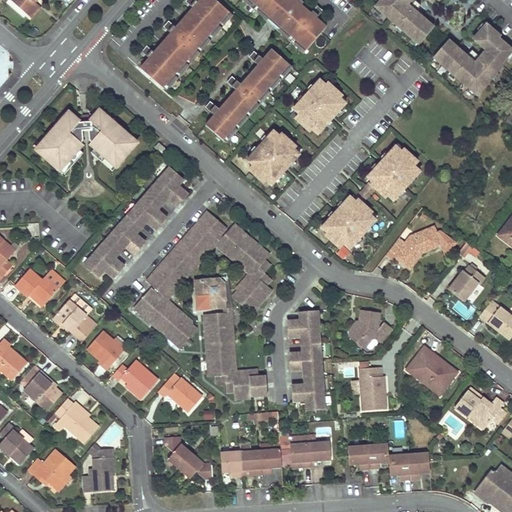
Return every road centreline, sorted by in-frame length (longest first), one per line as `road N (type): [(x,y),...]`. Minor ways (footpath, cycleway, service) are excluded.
road 1 (residential): [(511,379),(396,291),(334,274),(77,49)]
road 2 (residential): [(145,511),(131,421),(0,305)]
road 3 (residential): [(465,511),(432,500),(319,507)]
